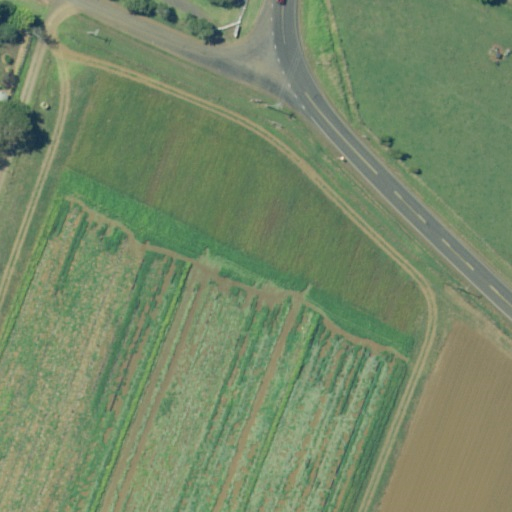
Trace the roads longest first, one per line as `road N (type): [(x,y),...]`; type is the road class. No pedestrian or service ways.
road 1 (unclassified): [(302,90),(511,306)]
road 2 (unclassified): [(302,90),(238,73),(73,0)]
